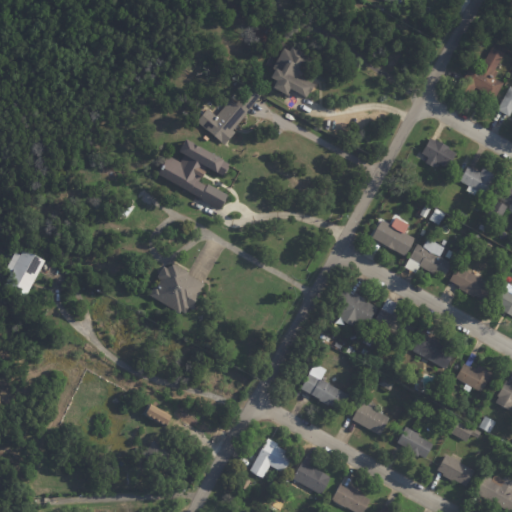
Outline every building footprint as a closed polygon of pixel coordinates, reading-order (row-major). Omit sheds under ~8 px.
[(483,41),(479,48),(474,44),(478,38),(483,41)] [(311,59),(302,76),(315,83),(307,97),(291,89),(288,95),(274,88),(278,81),(272,78),(276,70),(273,68),(284,47),(290,50),(292,46),(307,54),(306,56),(311,59)] [(499,64),(495,72),(499,74),(496,79),(505,84),(495,102),(482,95),(483,93),(477,89),(472,96),(459,89),(472,66),(481,71),(485,65),(484,65),(494,47),(505,54),(499,64)] [(257,101),(247,114),(248,114),(234,132),(236,134),(226,146),(198,123),(208,110),(218,118),(232,100),(237,104),(251,87),(262,95),(257,101)] [(511,87),(511,114),(510,117),(498,111),(511,87)] [(440,163),(438,162),(435,167),(426,162),(429,157),(422,153),(431,138),(438,142),(439,140),(450,146),(449,148),(457,153),(448,168),(440,163)] [(204,174),(201,179),(200,178),(198,182),(206,186),(207,184),(226,195),(218,209),(157,174),(168,156),(179,163),(183,155),(179,152),(186,140),(228,164),(222,176),(206,167),(203,172),(205,172),(204,174)] [(474,169),(481,173),(483,168),(497,175),(486,194),(478,190),(475,196),(467,191),(470,185),(461,180),(468,166),(474,169)] [(511,186),(511,216),(506,213),(509,206),(499,201),(508,184),(511,186)] [(152,197),(147,204),(154,210),(140,229),(114,233),(112,218),(129,195),(130,196),(138,185),(153,196),(152,197)] [(499,202),(507,206),(499,219),(487,213),(494,199),(499,202)] [(437,209),(446,215),(440,225),(430,219),(437,209)] [(461,211),(467,214),(464,221),(457,217),(461,211)] [(388,245),(373,237),(383,220),(392,225),(397,216),(410,224),(406,232),(416,238),(406,256),(388,245)] [(481,224),(487,228),(485,232),(478,229),(481,224)] [(445,247),(440,256),(453,263),(445,278),(421,265),(417,273),(406,267),(418,243),(424,246),(428,238),(445,247)] [(459,246),(463,239),(468,241),(464,249),(459,246)] [(28,281),(21,295),(1,284),(7,272),(1,269),(11,252),(16,254),(19,248),(40,260),(28,281)] [(188,273),(190,274),(189,276),(205,286),(200,295),(202,297),(193,311),(189,309),(185,315),(182,312),(180,315),(150,297),(156,288),(157,289),(162,281),(158,279),(164,268),(169,270),(170,268),(172,268),(174,265),(188,273)] [(466,292),(460,289),(461,287),(450,281),(459,267),(472,274),(472,273),(481,278),(481,279),(494,286),(486,301),(476,295),(474,297),(466,292)] [(503,288),(511,293),(511,314),(503,310),(504,308),(494,303),(503,288)] [(346,290),(354,295),(355,293),(366,300),(365,300),(378,308),(367,325),(334,306),(344,289),(346,290)] [(396,304),(397,305),(393,312),(406,320),(405,322),(415,329),(408,342),(394,334),(391,339),(382,334),(385,330),(374,323),(388,299),(396,304)] [(363,342),(370,330),(376,334),(374,337),(376,338),(374,343),(372,343),(370,347),(363,342)] [(433,338),(445,345),(444,347),(455,353),(446,369),(414,350),(424,333),(433,338)] [(402,367),(405,361),(411,364),(408,370),(402,367)] [(465,363),(477,369),(480,365),(493,372),(483,392),(456,378),(464,362),(465,363)] [(312,394),(301,388),(315,364),(327,370),(321,379),(351,396),(342,411),(330,404),(329,406),(320,401),(321,399),(312,394)] [(395,384),(391,391),(379,384),(384,377),(395,384)] [(507,382),(511,384),(511,410),(511,412),(496,403),(499,397),(497,397),(506,381),(507,382)] [(426,402),(423,407),(413,402),(416,397),(426,402)] [(380,436),(352,419),(363,402),(365,404),(368,399),(377,404),(374,408),(390,418),(380,436)] [(170,418),(165,427),(154,421),(161,410),(171,416),(170,418)] [(496,423),(489,434),(478,427),(484,416),(496,423)] [(424,422),(419,431),(412,427),(417,418),(424,422)] [(460,437),(451,433),(458,419),(482,432),(479,438),(472,434),(470,437),(474,439),(471,444),(460,437)] [(434,442),(426,458),(419,454),(418,456),(409,451),(410,449),(398,442),(406,427),(434,442)] [(270,439),(278,444),(277,446),(294,456),(284,473),(271,465),(264,478),(251,470),(269,438),(270,439)] [(158,445),(179,456),(172,471),(146,458),(153,443),(158,445)] [(312,467),(332,478),(322,495),(294,479),(308,453),(315,457),(310,466),(312,467)] [(460,462),(475,471),(466,486),(454,480),(454,481),(443,475),(444,475),(438,471),(447,455),(451,457),(452,457),(460,462)] [(509,511),(484,498),(475,493),(486,475),(493,479),(496,474),(504,479),(505,477),(511,481),(511,511),(509,511)] [(251,481),(246,491),(239,487),(244,477),(251,481)] [(350,486),(361,492),(360,494),(371,500),(364,511),(354,511),(333,500),(342,483),(348,487),(349,486),(350,486)] [(388,499),(395,503),(391,510),(394,511),(379,511),(387,499),(388,499)]
